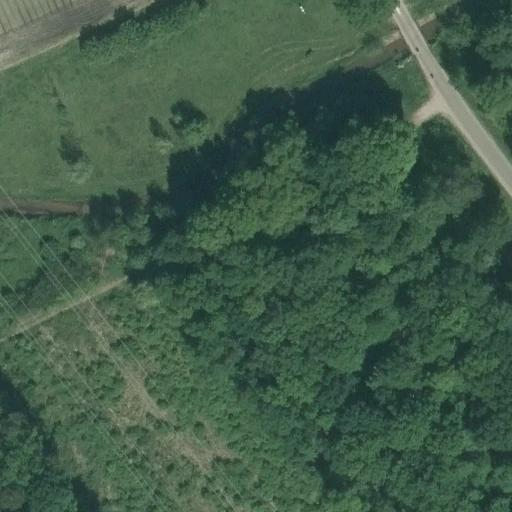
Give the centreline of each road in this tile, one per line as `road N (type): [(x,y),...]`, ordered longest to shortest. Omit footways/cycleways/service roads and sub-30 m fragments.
road 1 (track): [(0,339),(190,255),(237,223),(327,193),(463,111)]
road 2 (unclassified): [(511,177),(391,0)]
